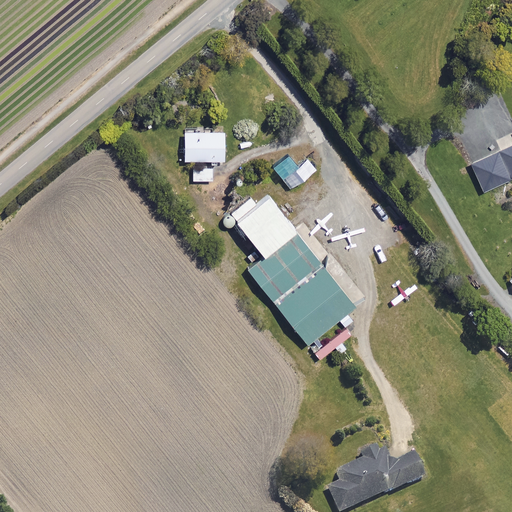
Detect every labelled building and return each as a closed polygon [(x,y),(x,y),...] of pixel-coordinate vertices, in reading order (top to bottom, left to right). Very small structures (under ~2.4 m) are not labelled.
[(221,128),(182,129),(182,158),(222,157),(221,128)] [(511,131),(496,139),(500,147),(469,161),(482,188),(508,176),(507,175),(511,172),(511,131)] [(295,163),(286,152),(272,164),(281,175),(295,163)] [(211,178),(211,165),(191,165),(191,178),(211,178)] [(262,252),(294,226),(266,192),(234,217),(262,252)] [(246,265),(273,300),(321,261),(294,226),(262,252),(246,265)] [(321,261),(273,300),(306,342),(354,303),(321,261)] [(325,486),(337,511),(338,511),(391,488),(392,490),(424,475),(413,451),(395,459),(395,460),(388,458),(389,456),(384,447),(378,449),(375,443),(359,451),(361,457),(338,467),(335,475),(337,480),(325,486)]
